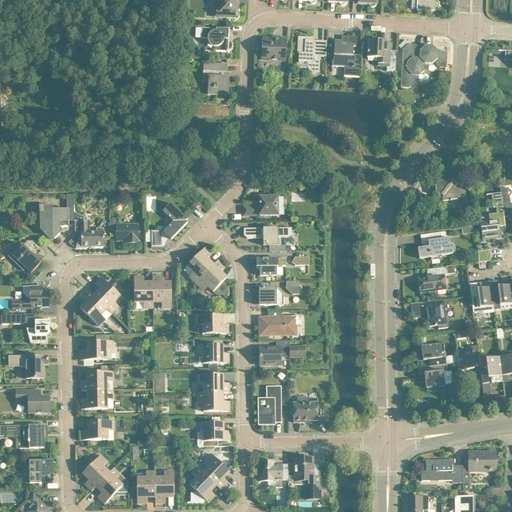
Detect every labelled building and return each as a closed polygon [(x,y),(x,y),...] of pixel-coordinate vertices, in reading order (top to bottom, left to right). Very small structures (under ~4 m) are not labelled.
[(211,0),(211,2),(214,2),(214,17),(237,18),(238,0),(211,0)] [(416,0),(416,10),(435,11),(435,0),(416,0)] [(228,42),(229,30),(201,28),(201,38),(208,39),(208,40),(208,42),(209,43),(210,45),(211,46),(212,47),(214,47),(215,47),(215,52),(228,53),(228,50),(229,50),(230,50),(231,49),(232,47),(232,46),(232,44),(231,43),(230,42),(228,42)] [(310,38),(298,37),(297,54),(299,54),(298,64),(305,64),(305,65),(307,65),(307,67),(308,69),(309,71),(310,72),(312,73),(314,73),(319,73),(320,57),(326,57),(326,42),(314,41),(310,40),(310,38)] [(284,61),(286,38),(277,38),(277,39),(263,39),(262,58),(272,59),(272,61),(284,61)] [(342,41),(334,41),(333,61),(341,62),(340,68),(344,68),(344,76),(360,77),(361,56),(353,56),(353,47),(355,47),(356,38),(346,38),(345,41),(342,41)] [(368,40),(368,41),(367,58),(378,58),(377,66),(386,67),(386,72),(395,72),(396,52),(390,51),(391,44),(384,43),(384,41),(368,40)] [(401,63),(399,66),(401,69),(400,88),(404,88),(409,88),(415,83),(415,76),(418,76),(424,71),(424,64),(432,65),(434,62),(439,68),(446,68),(446,52),(437,52),(432,46),(425,46),(422,48),(420,46),(418,48),(415,45),(408,45),(402,50),(401,63)] [(226,78),(227,65),(203,64),(203,73),(206,77),(208,77),(207,95),(228,96),(229,78),(226,78)] [(58,98),(63,96),(63,93),(63,92),(71,90),(69,84),(62,86),(61,83),(55,85),(58,98)] [(441,199),(442,201),(442,202),(449,201),(449,202),(451,201),(456,200),(457,203),(457,204),(457,205),(458,205),(458,206),(459,206),(460,207),(461,207),(462,207),(467,207),(463,178),(457,179),(457,176),(451,177),(434,179),(436,196),(441,195),(443,197),(441,199)] [(508,188),(500,189),(500,193),(503,213),(505,228),(505,224),(511,224),(511,227),(511,234),(511,212),(510,206),(509,197),(511,194),(511,191),(508,189),(508,188)] [(489,221),(480,222),(482,240),(500,238),(499,227),(504,226),(504,228),(505,228),(503,213),(500,193),(494,193),(491,194),(493,208),(496,208),(496,214),(488,215),(489,221)] [(118,196),(112,199),(116,206),(122,202),(118,196)] [(278,216),(278,197),(258,197),(258,207),(243,207),(243,216),(278,216)] [(172,240),(171,240),(178,232),(179,233),(182,230),(182,229),(187,223),(185,223),(185,221),(187,221),(187,220),(181,215),(182,214),(179,211),(178,212),(170,204),(162,211),(172,221),(172,223),(164,232),(162,231),(145,231),(145,243),(146,243),(151,243),(151,248),(151,249),(163,249),(164,248),(167,245),(165,244),(169,239),(171,241),(170,241),(171,241),(172,240)] [(42,207),(39,207),(40,219),(40,230),(50,239),(50,240),(54,239),(57,236),(57,237),(59,234),(60,233),(60,227),(68,227),(68,221),(68,209),(67,209),(52,209),(52,206),(42,207)] [(87,218),(74,212),(74,221),(75,233),(81,232),(81,239),(76,245),(76,249),(86,249),(86,247),(88,247),(95,247),(104,247),(104,240),(110,240),(110,233),(110,232),(104,232),(96,232),(90,232),(87,232),(87,221),(87,218)] [(116,226),(116,242),(125,242),(125,244),(139,244),(139,225),(116,226)] [(262,229),(243,229),(244,236),(247,239),(263,239),(263,246),(269,246),(269,252),(286,252),(286,238),(287,238),(292,234),(292,228),(278,228),(262,228),(262,229)] [(449,245),(448,239),(446,239),(445,232),(420,236),(421,244),(423,244),(424,248),(418,249),(418,248),(417,248),(419,260),(420,260),(420,259),(450,255),(451,255),(452,254),(453,254),(453,253),(454,252),(454,251),(455,250),(454,249),(454,248),(454,247),(453,247),(453,246),(452,246),(452,245),(451,245),(450,245),(449,245)] [(9,257),(24,271),(26,269),(31,274),(41,264),(31,254),(34,252),(34,253),(39,247),(33,241),(27,241),(22,246),(21,245),(17,249),(16,249),(14,248),(13,248),(12,248),(11,248),(10,249),(9,250),(8,250),(8,251),(8,252),(8,253),(8,254),(8,255),(8,256),(9,257)] [(195,275),(190,279),(195,284),(218,261),(213,265),(205,257),(210,253),(204,248),(186,267),(195,275)] [(295,266),(309,266),(309,258),(295,258),(292,263),(295,265),(295,266)] [(278,259),(256,259),(256,268),(258,268),(258,269),(259,270),(259,276),(276,276),(276,268),(282,268),(282,266),(286,266),(285,259),(278,259)] [(195,284),(201,290),(206,286),(213,293),(215,291),(219,295),(227,295),(227,296),(228,296),(227,285),(224,281),(227,278),(218,270),(223,266),(218,261),(195,284)] [(444,275),(447,275),(446,269),(446,268),(429,270),(430,277),(418,278),(420,293),(428,292),(429,295),(437,293),(437,291),(446,290),(444,275)] [(27,304),(12,304),(12,309),(37,309),(37,308),(39,308),(40,309),(42,308),(49,307),(49,294),(50,292),(46,288),(50,285),(49,284),(50,282),(50,279),(47,279),(45,277),(38,286),(37,286),(22,287),(22,294),(27,299),(30,299),(30,301),(28,302),(27,303),(27,304)] [(146,309),(153,309),(152,277),(152,283),(141,283),(141,277),(134,277),(134,303),(146,303),(146,309)] [(159,277),(152,277),(153,309),(153,303),(164,303),(164,309),(171,309),(171,283),(159,283),(159,277)] [(120,296),(101,278),(96,283),(101,287),(93,295),(89,291),(88,291),(111,314),(118,307),(113,303),(120,296)] [(497,281),(490,282),(494,310),(500,310),(500,306),(511,304),(511,291),(511,285),(498,287),(497,281)] [(476,283),(469,284),(473,313),(494,310),(490,282),(479,283),(480,289),(477,290),(476,283)] [(276,288),(259,288),(259,301),(259,306),(264,306),(283,306),(283,294),(276,288)] [(111,314),(88,291),(84,296),(88,301),(80,309),(98,327),(103,322),(99,318),(107,310),(111,314)] [(447,328),(444,303),(436,304),(436,302),(410,305),(412,319),(425,318),(427,319),(425,322),(426,327),(437,326),(438,329),(447,328)] [(30,344),(47,344),(47,337),(51,336),(49,328),(51,328),(51,321),(39,321),(39,315),(1,315),(1,316),(1,321),(1,325),(25,325),(26,330),(26,331),(30,343),(30,344)] [(222,316),(196,316),(196,323),(202,323),(202,335),(228,334),(228,327),(222,327),(222,316)] [(263,324),(259,324),(259,336),(261,336),(261,341),(268,341),(268,336),(289,336),(289,326),(296,326),(301,326),(301,316),(291,316),(291,318),(280,318),(267,318),(263,318),(263,324)] [(473,321),(465,321),(465,329),(474,328),(473,321)] [(86,354),(80,354),(80,361),(93,361),(93,364),(103,364),(103,361),(106,361),(106,351),(106,349),(112,349),(112,342),(110,342),(110,336),(96,336),(96,342),(86,342),(86,351),(86,354)] [(416,362),(417,369),(446,365),(443,344),(421,347),(422,361),(416,362)] [(222,357),(222,345),(196,346),(196,353),(202,353),(203,364),(207,364),(216,364),(228,364),(228,357),(222,357)] [(471,351),(457,353),(457,356),(458,364),(459,371),(473,370),(474,375),(481,375),(478,356),(477,346),(470,347),(471,351)] [(275,348),(259,348),(260,366),(281,366),(281,358),(289,358),(305,358),(304,347),(289,348),(289,350),(280,350),(280,348),(275,348)] [(502,382),(502,383),(511,381),(511,380),(511,375),(511,374),(511,351),(504,353),(504,357),(499,357),(502,382)] [(485,355),(478,356),(481,375),(482,385),(489,384),(488,378),(492,377),(492,383),(502,382),(499,357),(486,359),(485,355)] [(19,356),(8,356),(8,364),(19,364),(19,368),(25,368),(25,379),(43,379),(43,365),(48,365),(48,356),(43,356),(19,356)] [(446,365),(417,369),(418,375),(424,375),(426,389),(430,388),(431,391),(430,391),(430,392),(439,391),(439,390),(438,390),(438,387),(444,386),(443,372),(447,372),(446,365)] [(87,384),(81,385),(81,392),(87,392),(107,391),(107,380),(113,380),(113,372),(110,372),(102,373),(87,373),(87,382),(87,384)] [(279,373),(275,378),(280,382),(285,377),(279,373)] [(223,386),(223,375),(197,375),(197,382),(203,382),(203,393),(229,393),(229,386),(223,386)] [(259,406),(258,406),(258,425),(268,425),(268,423),(281,423),(281,387),(266,387),(266,407),(259,407),(259,406)] [(40,397),(40,391),(16,391),(16,401),(28,401),(28,414),(49,414),(49,397),(40,397)] [(87,403),(81,403),(81,410),(107,410),(107,398),(113,398),(113,391),(107,391),(87,392),(87,403)] [(229,394),(229,393),(203,393),(197,393),(197,401),(203,401),(203,412),(229,412),(229,405),(223,405),(223,394),(229,394)] [(293,404),(293,423),(307,423),(307,421),(318,421),(318,417),(320,416),(320,410),(318,409),(317,403),(307,403),(307,398),(297,398),(297,403),(293,403),(293,404)] [(113,429),(113,422),(87,422),(87,434),(81,434),(82,441),(108,441),(107,429),(113,429)] [(212,423),(197,423),(197,433),(203,433),(204,447),(219,447),(219,442),(230,442),(229,434),(223,434),(223,432),(223,423),(221,423),(212,423)] [(23,426),(16,426),(16,434),(20,434),(20,449),(29,449),(44,449),(43,439),(43,434),(47,434),(47,426),(23,426)] [(469,466),(462,466),(462,484),(462,485),(462,490),(462,492),(469,491),(469,472),(481,472),(481,470),(495,469),(495,472),(495,452),(482,453),(482,456),(478,456),(478,455),(468,455),(469,466)] [(198,467),(198,468),(221,490),(225,485),(221,481),(229,472),(211,454),(206,460),(210,464),(202,472),(198,467)] [(105,461),(100,456),(82,474),(90,483),(86,487),(91,492),(109,473),(101,465),(105,461)] [(320,478),(313,478),(313,473),(312,473),(311,459),(313,459),(313,458),(294,458),(294,482),(294,485),(305,485),(306,500),(321,500),(320,478)] [(452,484),(462,484),(462,466),(454,466),(454,463),(449,463),(448,460),(426,461),(426,468),(426,472),(421,472),(421,482),(451,481),(451,484),(452,484)] [(53,461),(41,461),(29,461),(29,484),(41,484),(41,478),(53,474),(53,461)] [(275,462),(259,462),(259,482),(268,482),(268,487),(275,487),(275,488),(282,488),(282,481),(288,481),(288,477),(288,465),(275,465),(275,462)] [(221,490),(198,468),(193,473),(197,477),(189,485),(196,492),(191,492),(191,502),(187,502),(187,503),(204,504),(204,503),(206,501),(208,503),(213,498),(208,494),(216,486),(220,490),(221,490)] [(113,469),(109,473),(91,492),(96,488),(104,495),(99,500),(105,504),(107,502),(119,490),(126,489),(126,493),(127,493),(127,482),(113,469)] [(137,483),(132,483),(133,492),(137,492),(137,504),(144,504),(144,498),(155,498),(155,478),(155,472),(148,472),(148,478),(136,478),(137,483)] [(162,498),(174,498),(174,472),(166,472),(166,478),(155,478),(155,498),(155,504),(162,504),(162,498)] [(49,511),(33,496),(18,511),(49,511)] [(474,511),(474,496),(455,497),(454,511),(474,511)] [(427,511),(428,497),(406,497),(406,511),(427,511)]
